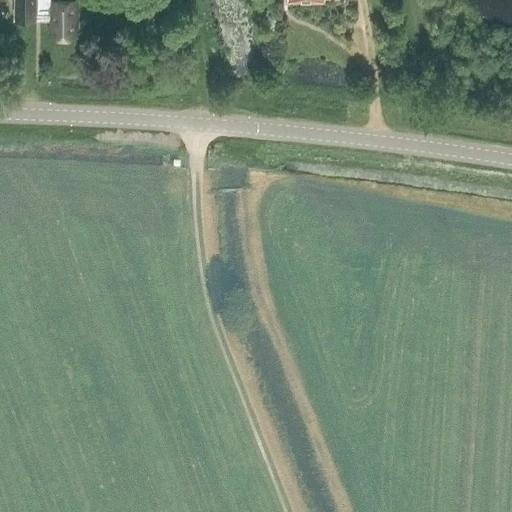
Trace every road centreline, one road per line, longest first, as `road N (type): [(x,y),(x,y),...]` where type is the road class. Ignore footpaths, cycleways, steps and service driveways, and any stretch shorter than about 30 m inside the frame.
road 1 (tertiary): [(0,115),(197,122),(511,160)]
road 2 (track): [(186,0),(201,64),(197,122)]
